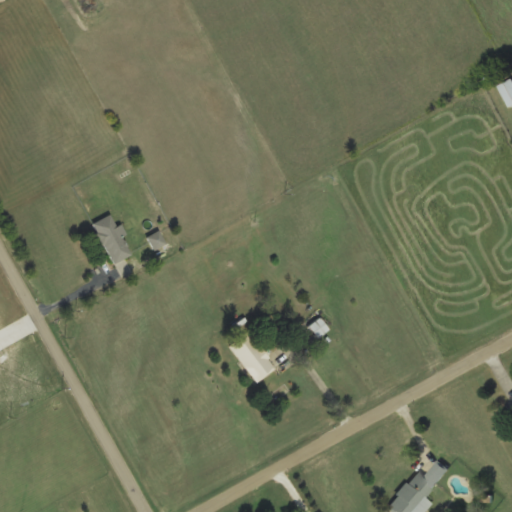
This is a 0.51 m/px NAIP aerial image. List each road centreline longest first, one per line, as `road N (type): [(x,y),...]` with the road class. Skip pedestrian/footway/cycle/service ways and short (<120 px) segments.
road 1 (residential): [(209,511),(511,340)]
road 2 (residential): [(144,511),(0,241)]
